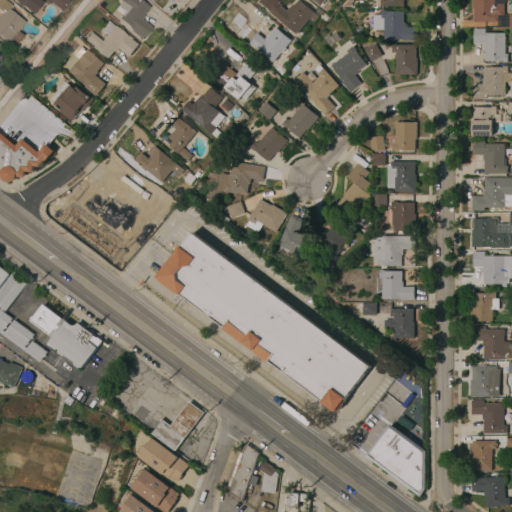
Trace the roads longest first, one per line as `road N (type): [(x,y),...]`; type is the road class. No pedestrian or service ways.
road 1 (residential): [(443,498),(441,0)]
road 2 (residential): [(2,222),(80,159),(212,0)]
road 3 (primary): [(64,267),(247,407)]
road 4 (residential): [(442,94),(373,106),(309,181)]
road 5 (primary): [(289,439),(386,511)]
